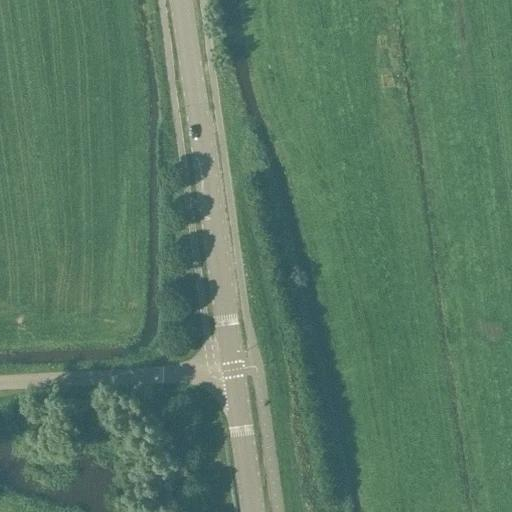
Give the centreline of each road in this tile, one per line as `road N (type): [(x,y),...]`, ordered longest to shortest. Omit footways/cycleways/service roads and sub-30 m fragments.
road 1 (tertiary): [(230,372),(182,0)]
road 2 (unclassified): [(230,372),(0,383)]
road 3 (tertiary): [(251,511),(230,372)]
